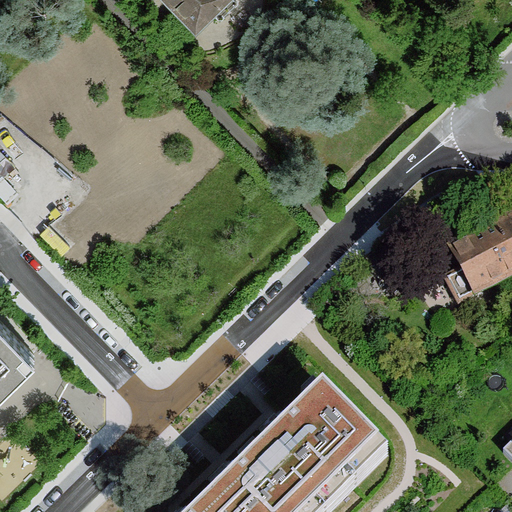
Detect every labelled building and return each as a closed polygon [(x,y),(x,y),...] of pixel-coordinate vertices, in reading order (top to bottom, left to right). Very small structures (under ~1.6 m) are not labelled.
[(221,0),(173,0),(197,24),(221,0)] [(0,133),(21,112),(0,91),(0,177),(18,159),(0,142),(0,133)] [(511,221),(484,236),(506,281),(511,277),(511,221)] [(506,281),(484,236),(454,252),(464,272),(476,295),(477,296),(506,281)] [(476,295),(464,272),(449,280),(460,303),(476,295)] [(0,321),(0,395),(37,360),(0,321)] [(344,511),(394,463),(324,392),(200,511),(344,511)]
